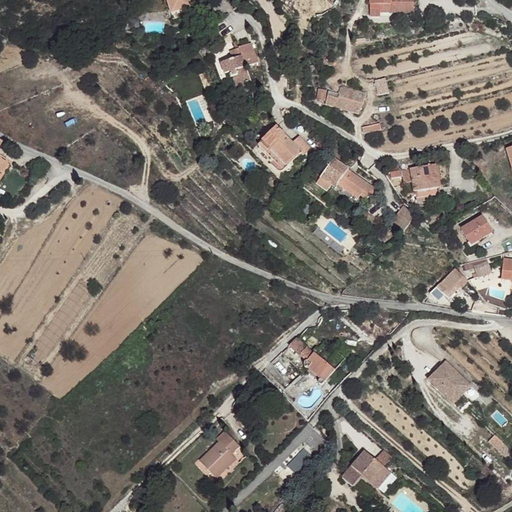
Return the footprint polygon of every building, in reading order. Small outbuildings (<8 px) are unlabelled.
[(175,0),(152,0),(157,16),(178,10),(175,0)] [(378,0),(378,11),(390,12),(389,6),(411,7),(411,0),(378,0)] [(178,10),(157,16),(159,22),(180,16),(178,10)] [(252,40),(231,48),(234,56),(222,61),(227,72),(229,70),(231,77),(233,76),(239,93),(251,89),(248,81),(252,79),(246,64),(259,59),(252,40)] [(374,79),(376,95),(388,93),(386,77),(374,79)] [(365,91),(340,85),(338,93),(338,95),(349,98),(362,102),(365,91)] [(349,98),(338,95),(335,105),(347,109),(349,98)] [(362,102),(349,98),(347,109),(359,113),(362,102)] [(373,124),(362,127),(364,133),(374,130),(373,124)] [(282,127),(267,141),(293,165),(306,152),(308,155),(315,147),(304,136),(297,143),(282,127)] [(267,141),(263,145),(279,162),(276,164),(282,170),(285,171),(287,171),(293,165),(267,141)] [(511,146),(502,150),(508,170),(511,168),(511,146)] [(353,169),(338,157),(319,181),(329,190),(334,184),(338,187),(342,181),(362,195),(364,193),(370,198),(373,195),(377,199),(381,193),(351,170),(353,169)] [(433,163),(390,171),(391,176),(402,175),(403,184),(413,182),(415,192),(438,187),(433,163)] [(415,215),(402,206),(391,220),(403,230),(415,215)] [(483,214),(461,226),(469,241),(476,237),(477,239),(493,231),(483,214)] [(511,260),(505,260),(501,278),(510,280),(511,276),(511,260)] [(487,262),(472,265),(476,276),(480,275),(479,267),(488,265),(487,262)] [(488,265),(479,267),(480,275),(490,272),(488,265)] [(453,268),(437,287),(444,293),(448,290),(449,291),(462,276),(453,268)] [(437,287),(429,297),(437,299),(444,293),(437,287)] [(299,336),(292,343),(302,352),(309,345),(299,336)] [(315,350),(309,345),(302,352),(309,358),(310,358),(315,350)] [(318,373),(328,361),(315,350),(310,358),(308,358),(307,359),(306,361),(306,362),(307,365),(309,366),(310,366),(318,373)] [(448,358),(431,377),(464,406),(481,388),(448,358)] [(328,361),(318,373),(324,378),(326,376),(328,376),(336,368),(328,361)] [(266,376),(257,383),(267,393),(275,386),(266,376)] [(226,436),(206,455),(223,472),(241,455),(240,452),(242,449),(239,446),(246,439),(231,425),(223,433),(226,436)] [(246,439),(239,446),(242,449),(245,452),(243,454),(245,456),(254,449),(246,439)] [(304,448),(286,465),(294,473),(312,457),(304,448)] [(367,452),(354,466),(381,487),(392,474),(367,452)] [(354,466),(344,478),(354,486),(363,476),(378,489),(381,487),(354,466)] [(363,476),(354,486),(370,500),(378,489),(363,476)] [(300,511),(301,511),(290,501),(280,511),(300,511)]
